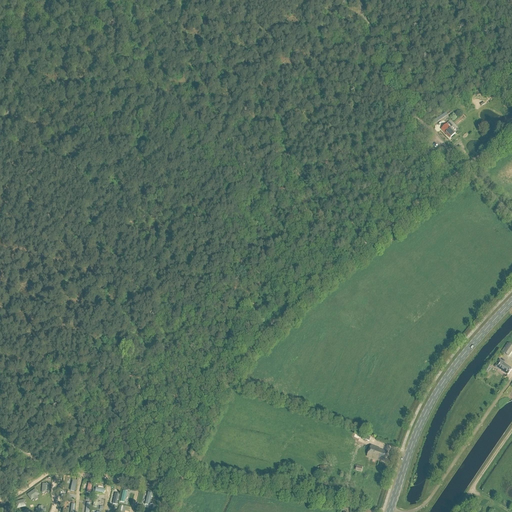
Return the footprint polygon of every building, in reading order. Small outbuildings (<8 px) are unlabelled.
[(444,112),(430,121),(433,125),(447,116),(444,112)] [(450,139),(455,134),(447,125),(441,130),(450,139)] [(508,356),(511,350),(511,346),(509,344),(504,353),(503,353),(504,354),(508,356)] [(500,371),(507,376),(508,375),(511,371),(511,370),(511,369),(504,364),(505,364),(499,360),(495,367),(500,371)] [(476,375),(479,377),(484,371),(481,368),(476,375)] [(503,377),(492,370),(490,372),(485,368),(484,370),(500,381),(503,377)] [(385,462),(388,453),(379,450),(380,449),(371,445),(367,457),(379,461),(379,460),(385,462)]
